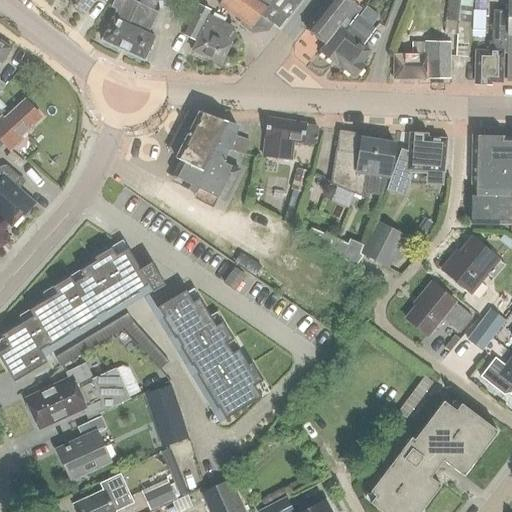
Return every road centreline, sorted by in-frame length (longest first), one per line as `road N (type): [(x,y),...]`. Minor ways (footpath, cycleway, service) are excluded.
road 1 (residential): [(511,424),(376,315),(445,228),(462,108)]
road 2 (unclassified): [(0,286),(89,185),(123,91)]
road 3 (tertiary): [(462,108),(245,100)]
road 4 (tertiary): [(123,91),(0,2)]
road 5 (tertiary): [(245,100),(123,91)]
road 6 (unclassified): [(245,100),(314,0)]
